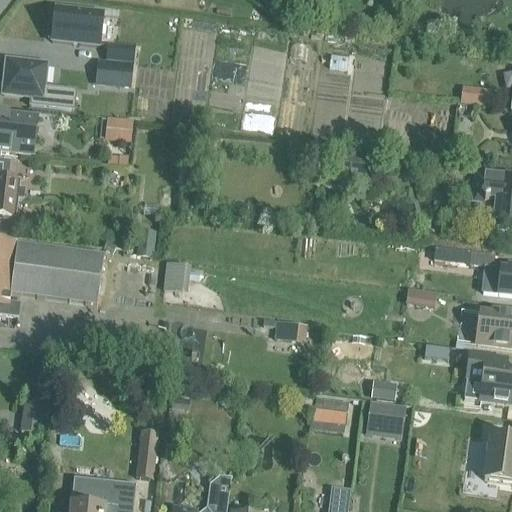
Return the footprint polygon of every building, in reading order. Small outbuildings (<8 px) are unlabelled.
[(52,18),(48,18),(46,33),(50,34),(49,37),(97,44),(101,11),(54,5),(52,18)] [(135,51),(107,48),(105,62),(133,65),(135,51)] [(71,108),(73,88),(41,85),(44,63),(8,59),(7,71),(3,70),(0,92),(28,95),(27,104),(71,108)] [(97,64),(96,76),(106,77),(104,88),(130,91),(133,68),(97,64)] [(461,90),(460,106),(480,109),(482,93),(461,90)] [(0,152),(16,155),(32,157),(36,118),(21,116),(0,114),(0,152)] [(117,131),(116,150),(126,150),(127,131),(117,131)] [(468,153),(464,148),(456,147),(455,159),(468,160),(468,153)] [(336,155),(334,172),(364,176),(366,159),(336,155)] [(129,160),(119,159),(119,160),(109,159),(107,169),(128,171),(129,160)] [(0,199),(18,201),(23,202),(24,198),(25,190),(19,190),(20,181),(7,180),(9,164),(0,162),(0,199)] [(511,232),(511,180),(494,178),(494,179),(475,177),(473,204),(474,204),(474,202),(480,203),(476,247),(495,249),(497,231),(511,232)] [(0,218),(15,220),(18,201),(0,199),(0,218)] [(268,207),(264,209),(254,213),(260,225),(274,219),(268,207)] [(433,233),(418,231),(417,240),(432,242),(433,233)] [(138,234),(136,259),(153,261),(156,236),(138,234)] [(10,296),(16,247),(17,245),(0,242),(0,317),(18,320),(20,306),(9,304),(10,296)] [(103,251),(112,257),(116,249),(107,244),(103,251)] [(16,247),(10,296),(96,308),(103,259),(16,247)] [(456,252),(455,266),(467,268),(469,253),(456,252)] [(470,255),(469,268),(484,270),(493,271),(494,258),(470,255)] [(484,270),(482,293),(498,295),(497,297),(511,298),(511,267),(508,267),(507,272),(500,271),(500,272),(493,271),(484,270)] [(406,306),(434,309),(435,296),(407,293),(406,306)] [(511,319),(480,315),(476,347),(511,351),(511,319)] [(307,328),(263,323),(262,329),(275,331),(274,338),(290,340),(290,344),(305,346),(307,328)] [(505,363),(469,358),(466,382),(463,402),(511,408),(511,378),(503,377),(505,363)] [(134,383),(152,386),(154,377),(135,374),(134,383)] [(375,382),(372,399),(394,402),(396,385),(375,382)] [(294,408),(298,414),(305,415),(310,411),(311,404),(307,399),(301,398),(295,402),(294,408)] [(172,399),(170,411),(186,413),(188,401),(172,399)] [(24,402),(19,434),(40,437),(44,405),(24,402)] [(312,421),(344,425),(347,406),(314,402),(312,421)] [(366,432),(401,436),(405,409),(370,404),(366,432)] [(138,455),(135,479),(151,480),(154,456),(156,436),(140,435),(138,455)] [(511,443),(489,440),(483,482),(511,486),(511,443)] [(178,511),(226,511),(230,481),(218,479),(210,486),(207,511),(204,511),(183,511),(179,511),(178,511)] [(71,507),(70,511),(133,511),(136,487),(88,482),(73,481),(71,507)] [(347,511),(350,494),(332,492),(329,511),(347,511)] [(37,494),(25,493),(24,500),(28,506),(36,507),(37,494)]
